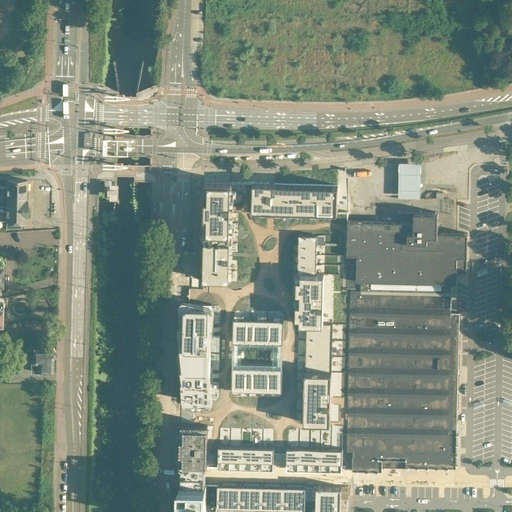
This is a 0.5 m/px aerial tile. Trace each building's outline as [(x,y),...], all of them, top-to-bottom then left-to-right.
[(421,162),(399,161),(398,196),(420,197),(421,162)] [(0,186),(0,193),(24,194),(25,189),(26,189),(26,187),(27,187),(28,182),(27,182),(27,180),(7,180),(6,187),(0,186)] [(205,231),(204,279),(230,279),(238,279),(238,278),(233,278),(233,258),(237,258),(239,258),(240,203),(238,203),(234,203),(235,189),(234,189),(234,182),(232,182),(232,181),(206,181),(205,197),(205,214),(205,231)] [(252,208),(252,209),(253,209),(260,209),(267,209),(267,210),(268,210),(268,209),(274,210),(275,210),(281,210),(282,210),(288,210),(289,210),(296,210),(303,210),(303,211),(304,211),(304,210),(310,210),(310,211),(311,211),(317,211),(318,211),(324,211),(325,211),(332,211),(336,211),(337,211),(338,211),(338,210),(338,203),(338,197),(338,188),(338,186),(338,185),(338,184),(337,184),(333,184),(332,184),(326,184),(325,184),(319,184),(318,184),(312,184),(311,184),(304,184),(304,183),(304,184),(297,183),(296,183),(290,183),(289,183),(283,183),(282,183),(276,183),(275,183),(268,183),(261,183),(261,182),(260,182),(260,183),(254,182),(253,182),(253,183),(253,184),(253,186),(253,187),(253,194),(252,194),(252,195),(253,195),(252,200),(252,201),(252,208)] [(24,199),(24,194),(0,193),(0,199),(6,200),(6,206),(6,207),(26,207),(26,199),(24,199)] [(26,216),(26,207),(6,207),(6,206),(0,206),(0,219),(6,220),(6,229),(21,228),(21,221),(24,221),(24,216),(26,216)] [(459,351),(459,332),(460,324),(460,312),(451,311),(452,282),(456,282),(456,273),(461,273),(467,273),(467,272),(467,242),(467,232),(458,232),(437,232),(438,212),(412,211),(404,210),(398,210),(398,220),(348,219),(348,236),(347,243),(347,268),(347,278),(346,300),(350,300),(350,316),(350,317),(350,320),(349,355),(349,359),(349,381),(348,389),(348,400),(347,452),(353,452),(352,471),(368,472),(382,472),(382,467),(408,468),(426,468),(457,468),(458,432),(459,355),(459,351)] [(296,302),(296,315),(297,315),(297,322),(307,322),(304,420),(331,420),(331,380),(333,321),(323,321),(325,233),(299,233),(298,277),(297,277),(297,291),(298,291),(297,302),(296,302)] [(179,345),(178,398),(209,399),(210,399),(212,302),(211,302),(189,301),(181,301),(179,345)] [(234,315),(233,338),(234,338),(234,339),(283,340),(284,340),(284,317),(283,317),(283,318),(274,318),(274,316),(266,316),(266,318),(258,318),(258,316),(244,316),(244,317),(235,317),(235,315),(234,315)] [(53,348),(53,347),(33,347),(33,360),(31,360),(31,371),(52,371),(53,357),(55,354),(55,351),(53,348)] [(233,364),(232,387),(233,387),(233,386),(233,385),(243,386),(242,387),(257,387),(257,386),(265,386),(265,387),(273,388),(273,386),(282,386),(282,387),(282,388),(283,388),(283,365),(282,365),(234,364),(233,364)] [(209,511),(209,510),(206,510),(207,491),(215,492),(215,484),(215,483),(205,483),(205,482),(205,480),(205,479),(205,469),(205,466),(216,466),(216,457),(207,457),(208,423),(192,423),(182,422),(182,423),(181,430),(177,430),(177,437),(181,437),(181,451),(177,451),(177,458),(181,458),(181,465),(182,465),(182,466),(182,468),(182,469),(182,479),(182,481),(182,482),(180,482),(179,511),(209,511)] [(219,443),(218,466),(230,466),(231,443),(219,443)] [(231,443),(230,466),(241,466),(241,443),(231,443)] [(241,443),(241,466),(252,467),(252,444),(241,443)] [(252,444),(252,467),(262,467),(263,444),(252,444)] [(263,444),(262,467),(274,467),(275,444),(263,444)] [(287,444),(287,467),(298,468),(299,445),(287,444)] [(299,445),(298,468),(309,468),(310,445),(299,445)] [(310,445),(309,468),(320,468),(321,445),(310,445)] [(321,445),(320,468),(331,468),(331,445),(321,445)] [(332,445),(332,469),(344,469),(344,446),(332,445)] [(218,483),(218,506),(229,506),(230,483),(218,483)] [(230,483),(229,506),(240,506),(240,483),(230,483)] [(240,483),(240,506),(251,507),(251,484),(240,483)] [(251,484),(251,507),(262,507),(262,484),(251,484)] [(262,484),(262,507),(272,507),(273,484),(262,484)] [(273,484),(272,507),(283,507),(284,484),(273,484)] [(284,484),(283,507),(294,508),(294,485),(284,484)] [(294,485),(294,508),(306,508),(306,485),(294,485)] [(340,511),(342,485),(313,485),(313,499),(317,499),(316,506),(316,511),(340,511)]
